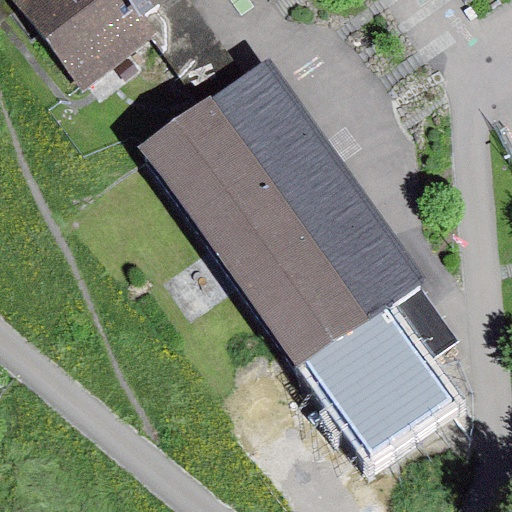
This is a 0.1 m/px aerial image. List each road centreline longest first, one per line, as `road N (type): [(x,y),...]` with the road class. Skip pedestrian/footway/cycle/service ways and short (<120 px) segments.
road 1 (residential): [(489,511),(500,473),(470,69),(511,46)]
road 2 (residential): [(0,343),(203,511)]
